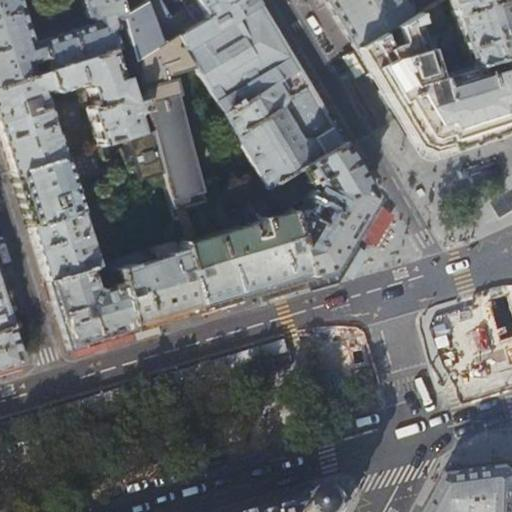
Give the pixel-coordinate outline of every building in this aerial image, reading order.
[(0,0),(0,86),(30,76),(27,64),(42,60),(46,71),(108,51),(114,50),(109,33),(111,32),(112,31),(113,27),(113,24),(112,21),(119,19),(119,15),(114,0),(0,0)] [(114,0),(119,15),(140,3),(137,0),(114,0)] [(145,0),(140,3),(119,15),(119,19),(131,63),(177,35),(236,0),(145,0)] [(288,57),(254,0),(236,0),(177,35),(200,82),(223,121),(299,75),(288,57)] [(323,0),(344,34),(353,49),(426,5),(426,4),(423,0),(323,0)] [(511,23),(505,0),(423,0),(426,4),(426,5),(447,73),(463,69),(464,70),(511,54),(511,23)] [(447,73),(426,5),(353,49),(368,73),(367,74),(372,83),(380,96),(380,95),(409,144),(430,151),(483,134),(511,125),(511,54),(464,70),(463,69),(447,73)] [(177,35),(131,63),(138,93),(142,109),(174,101),(173,98),(200,82),(177,35)] [(108,51),(46,71),(30,76),(0,86),(0,143),(9,173),(61,157),(40,91),(46,89),(53,92),(77,85),(80,85),(82,85),(84,87),(85,88),(92,106),(88,107),(87,108),(86,110),(86,112),(97,146),(120,138),(148,130),(142,109),(138,93),(127,97),(121,79),(118,79),(108,51)] [(252,168),(264,187),(339,143),(319,110),(299,75),(223,121),(252,168)] [(174,101),(142,109),(148,130),(163,185),(169,210),(200,200),(174,101)] [(511,136),(511,125),(483,134),(487,145),(511,136)] [(148,130),(120,138),(134,182),(144,179),(148,189),(163,185),(148,130)] [(298,216),(285,214),(305,277),(326,271),(344,241),(346,237),(349,233),(371,196),(339,143),(264,187),(271,198),(285,214),(306,198),(308,198),(298,216)] [(61,157),(9,173),(22,213),(27,227),(78,211),(78,210),(84,208),(81,199),(75,201),(61,157)] [(264,187),(252,168),(244,174),(250,194),(258,222),(285,214),(271,198),(264,187)] [(258,222),(250,194),(241,197),(249,224),(258,222)] [(381,211),(371,196),(349,233),(363,241),(381,211)] [(86,208),(89,218),(97,215),(94,206),(86,208)] [(171,215),(177,240),(176,241),(177,245),(195,240),(193,231),(201,228),(194,208),(171,215)] [(78,211),(27,227),(31,241),(44,282),(87,268),(96,266),(78,211)] [(177,245),(195,310),(250,294),(305,277),(285,214),(258,222),(249,224),(195,240),(177,245)] [(111,261),(117,284),(130,329),(162,320),(195,310),(177,245),(176,241),(147,250),(150,261),(134,266),(131,255),(111,261)] [(326,271),(305,277),(306,283),(340,273),(347,267),(357,250),(344,241),(326,271)] [(87,268),(44,282),(54,315),(65,349),(97,339),(130,329),(117,284),(98,290),(92,287),(87,268)] [(0,368),(20,363),(8,326),(0,328),(0,368)] [(511,511),(511,466),(508,463),(479,467),(456,471),(446,473),(424,511),(511,511)] [(319,490),(316,494),(279,505),(254,511),(342,511),(344,509),(346,505),(346,502),(345,497),(343,494),(343,493),(339,489),(337,488),(334,487),(330,486),(325,487),(322,488),(319,490)]
